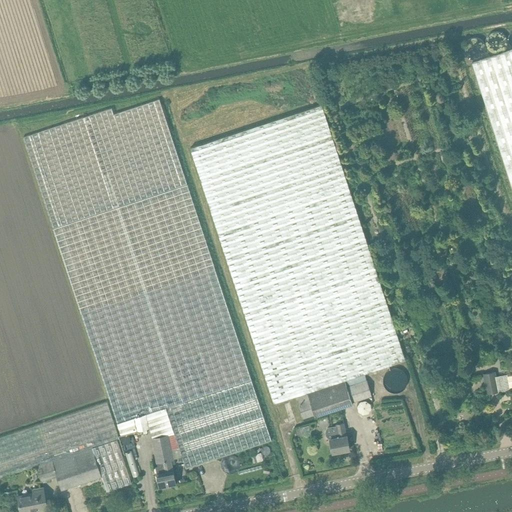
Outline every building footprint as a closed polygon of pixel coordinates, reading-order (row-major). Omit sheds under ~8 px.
[(511,49),(472,62),(511,187),(511,49)] [(118,426),(167,410),(186,468),(272,440),(160,99),(115,114),(113,108),(24,136),(118,426)] [(302,418),(314,415),(314,416),(352,404),(352,402),(371,396),(364,374),(406,360),(322,104),(190,147),(274,403),(295,397),(302,418)] [(487,394),(510,389),(507,374),(496,376),(495,371),(482,374),(487,394)] [(0,478),(36,466),(117,439),(119,438),(116,429),(107,402),(0,436),(0,478)] [(167,410),(118,426),(121,436),(137,430),(137,431),(150,428),(152,438),(158,466),(155,467),(159,486),(176,483),(173,470),(172,471),(170,460),(173,459),(171,449),(177,448),(175,436),(175,435),(167,410)] [(327,428),(325,432),(326,436),(329,438),(330,439),(331,443),(333,452),(349,449),(348,439),(347,435),(346,436),(344,423),(343,423),(336,424),(336,426),(328,427),(327,428)] [(131,482),(117,439),(36,466),(41,481),(57,476),(61,489),(102,476),(107,490),(131,482)] [(29,511),(47,508),(44,492),(43,487),(32,489),(32,493),(17,495),(20,511),(29,511)]
